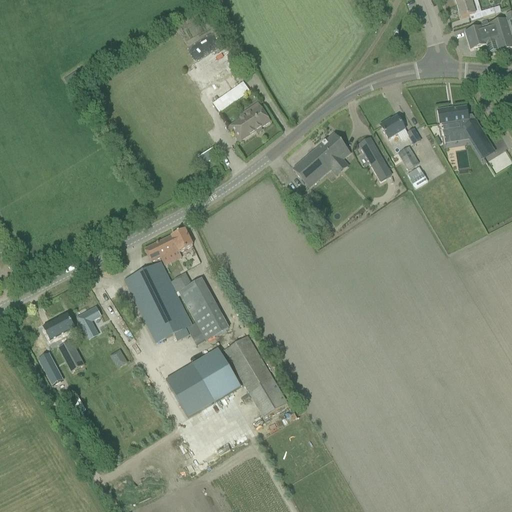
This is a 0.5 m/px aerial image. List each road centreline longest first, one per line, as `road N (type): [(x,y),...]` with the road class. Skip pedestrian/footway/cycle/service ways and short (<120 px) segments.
road 1 (tertiary): [(0,313),(237,182),(345,94),(436,69)]
road 2 (track): [(114,511),(0,313)]
